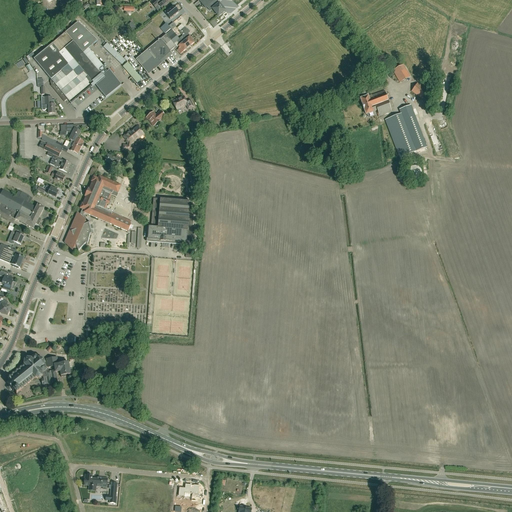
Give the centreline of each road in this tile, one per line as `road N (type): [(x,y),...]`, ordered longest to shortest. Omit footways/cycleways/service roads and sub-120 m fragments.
road 1 (primary): [(511,490),(239,462)]
road 2 (tertiary): [(0,364),(107,125)]
road 3 (residential): [(83,511),(72,467),(207,479),(205,511)]
road 4 (primary): [(194,452),(128,422),(67,407),(0,418)]
road 5 (tertiary): [(214,37),(107,125)]
